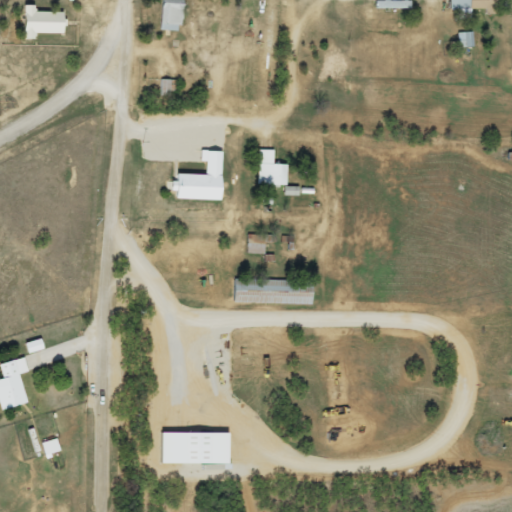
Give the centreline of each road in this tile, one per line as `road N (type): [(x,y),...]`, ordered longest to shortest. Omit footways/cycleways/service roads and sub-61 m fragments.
road 1 (residential): [(110,511),(110,91),(134,0)]
road 2 (residential): [(511,36),(381,93),(127,103)]
